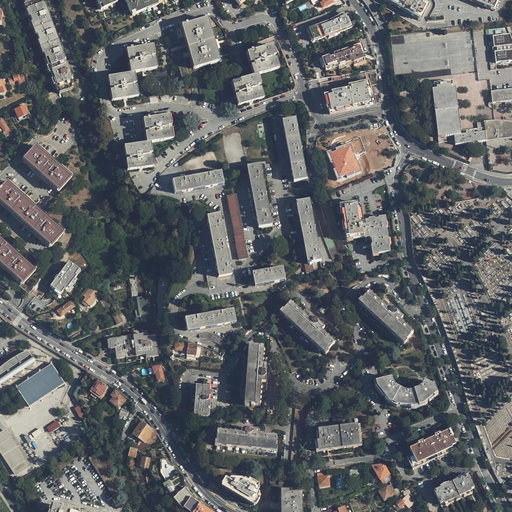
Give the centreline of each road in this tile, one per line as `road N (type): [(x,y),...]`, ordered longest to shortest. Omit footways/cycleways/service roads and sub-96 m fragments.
road 1 (residential): [(218,124),(209,114),(169,105),(118,114),(106,105),(105,53),(173,19),(208,10),(229,26),(266,16),(276,21),(304,93)]
road 2 (residential): [(504,511),(410,268),(397,184),(410,146)]
road 3 (tertiary): [(230,511),(206,494),(137,396),(8,311)]
road 4 (unknown): [(335,378),(333,329),(302,296),(290,295),(278,312),(303,339)]
road 5 (tertiary): [(410,146),(389,115),(376,37),(351,0)]
road 6 (unknown): [(313,511),(310,466),(389,451)]
